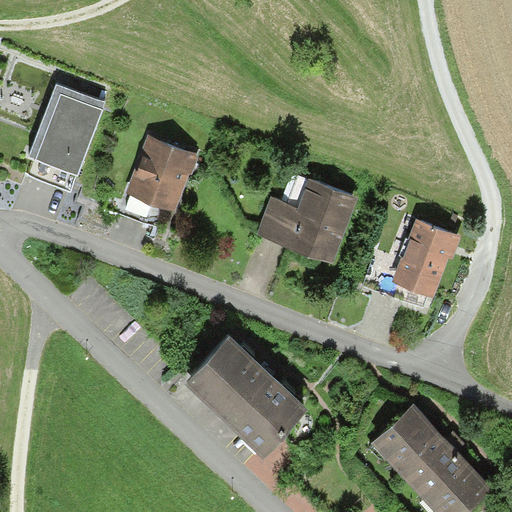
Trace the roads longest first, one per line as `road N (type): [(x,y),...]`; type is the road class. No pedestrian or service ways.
road 1 (residential): [(0,225),(43,228),(102,247),(511,407)]
road 2 (track): [(423,0),(442,97),(483,182),(490,245),(435,377)]
road 3 (unclassified): [(0,247),(276,511)]
road 4 (track): [(58,301),(40,323),(21,511)]
